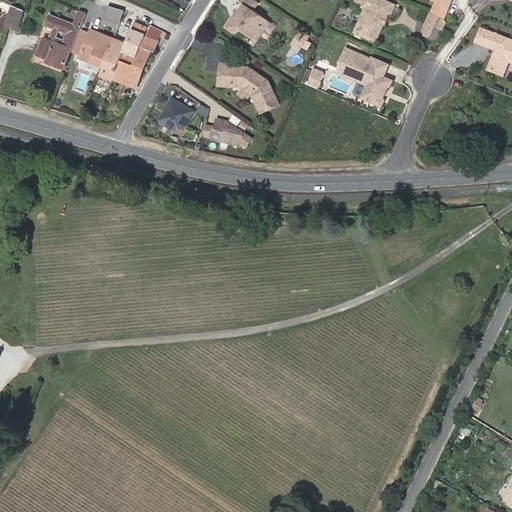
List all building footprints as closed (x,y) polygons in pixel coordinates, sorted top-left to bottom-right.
[(260,26),(264,20),(253,12),(258,4),(251,0),(239,0),(238,2),(243,6),(238,13),(233,20),(231,19),(225,28),(237,36),(239,32),(253,40),(262,27),(260,26)] [(383,20),(386,21),(388,14),(391,15),(395,7),(379,0),(366,0),(364,6),(363,9),(365,10),(355,34),(376,43),(384,25),(382,24),(383,20)] [(437,2),(432,13),(446,19),(450,8),(437,2)] [(24,11),(13,7),(7,28),(18,32),(24,11)] [(124,11),(110,7),(105,21),(120,25),(124,11)] [(72,49),(74,48),(77,41),(81,31),(87,14),(79,12),(74,25),(50,15),(46,27),(54,30),(49,41),(44,39),(38,56),(47,60),(46,63),(64,70),(72,49)] [(445,20),(433,15),(428,25),(425,33),(426,37),(433,40),(437,38),(441,30),(445,20)] [(239,32),(237,36),(254,47),(270,23),(264,20),(260,26),(262,27),(253,40),(239,32)] [(146,36),(159,42),(161,37),(164,39),(166,33),(151,25),(146,36)] [(511,38),(483,27),(478,40),(498,49),(500,50),(499,53),(495,55),(489,68),(505,75),(511,61),(511,38)] [(137,59),(146,36),(132,30),(126,45),(123,54),(137,59)] [(73,52),(75,53),(83,32),(81,31),(77,41),(74,48),(73,52)] [(80,59),(103,68),(114,40),(91,31),(90,34),(83,32),(75,53),(82,55),(80,59)] [(112,81),(129,87),(132,80),(139,82),(151,52),(154,53),(159,42),(146,36),(137,59),(123,54),(112,81)] [(114,40),(103,68),(100,77),(112,82),(112,81),(123,54),(126,45),(114,40)] [(362,99),(361,101),(383,110),(387,101),(385,101),(390,90),(391,91),(395,82),(386,78),(391,67),(375,59),(372,66),(359,60),(360,58),(347,52),(341,64),(345,66),(343,70),(345,75),(360,82),(355,94),(356,97),(362,99)] [(242,90),(250,96),(252,99),(260,115),(278,107),(268,84),(249,70),(239,68),(221,66),(219,88),(232,89),(233,86),(235,86),(242,90)] [(323,75),(316,72),(311,84),(320,88),(322,83),(320,82),(323,75)] [(132,80),(129,87),(136,90),(139,82),(132,80)] [(250,96),(242,90),(238,96),(246,103),(250,96)] [(194,111),(171,98),(158,120),(175,130),(184,128),(194,111)] [(227,122),(216,119),(214,127),(212,138),(211,139),(240,146),(241,143),(246,147),(251,139),(227,122)] [(212,138),(214,127),(205,125),(203,136),(212,138)]
